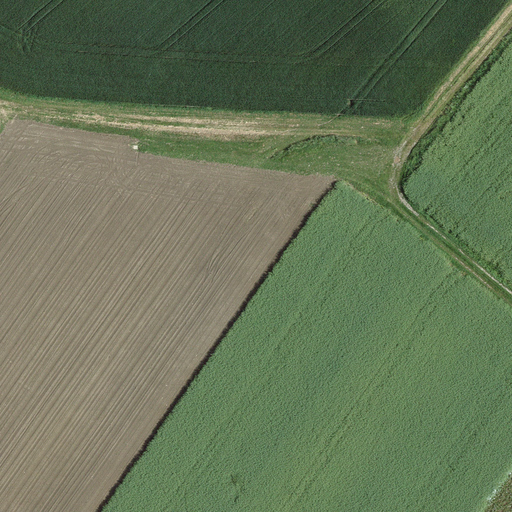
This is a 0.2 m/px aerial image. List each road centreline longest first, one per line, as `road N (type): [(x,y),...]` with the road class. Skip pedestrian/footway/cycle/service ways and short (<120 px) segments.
road 1 (track): [(0,96),(65,108),(396,131),(394,184),(423,230),(511,305)]
road 2 (track): [(399,153),(511,12)]
